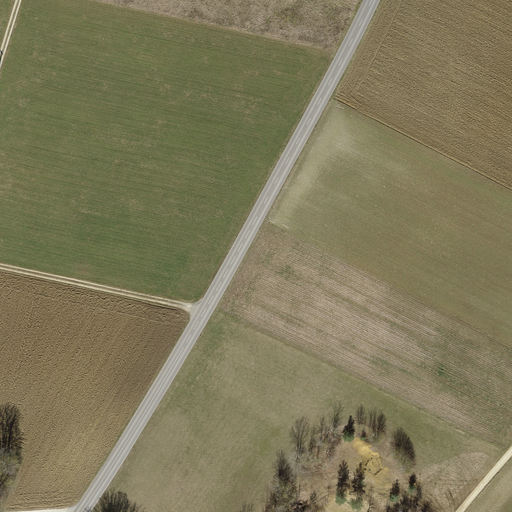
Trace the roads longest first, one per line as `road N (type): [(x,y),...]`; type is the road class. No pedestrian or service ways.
road 1 (tertiary): [(82,511),(205,310),(372,0)]
road 2 (track): [(205,310),(0,265)]
